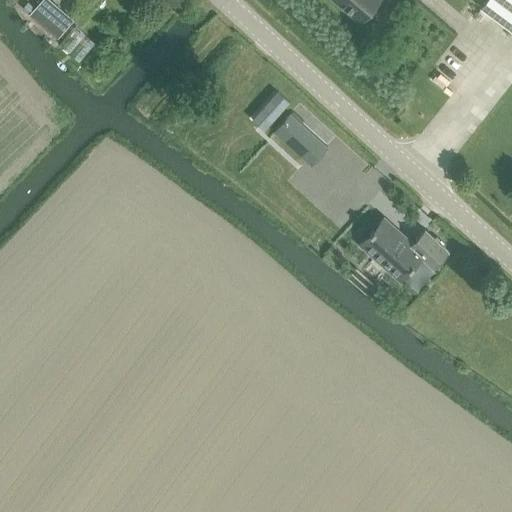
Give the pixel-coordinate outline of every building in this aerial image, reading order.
[(29,14),(57,37),(72,19),(50,0),(41,0),(34,8),(29,14)] [(335,0),(360,21),(377,0),(335,0)] [(511,0),(484,0),(480,6),(511,30),(511,0)] [(27,3),(23,8),(29,14),(34,8),(27,3)] [(77,22),(60,40),(79,59),(97,41),(77,22)] [(291,113),(273,132),(310,165),(327,146),(291,113)] [(434,238),(424,229),(408,246),(395,234),(397,232),(383,219),(361,243),(400,278),(421,256),(434,268),(448,252),(434,238)] [(371,292),(378,282),(357,266),(349,276),(371,292)]
